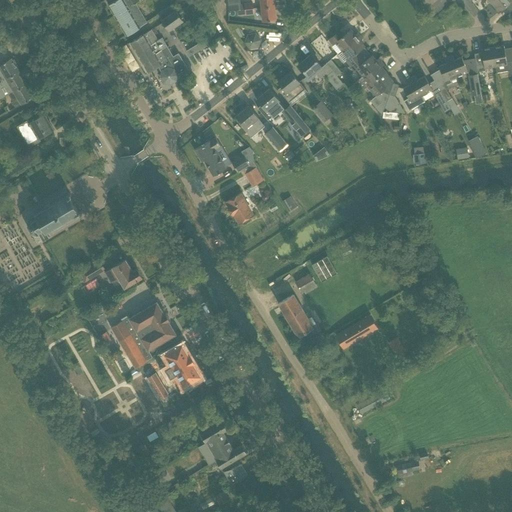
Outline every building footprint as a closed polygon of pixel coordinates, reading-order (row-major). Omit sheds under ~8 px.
[(115,16),(136,3),(140,1),(139,0),(116,0),(108,5),(115,16)] [(511,9),(511,0),(494,0),(491,2),(499,12),(505,7),(509,12),(511,9)] [(115,16),(126,35),(147,23),(136,3),(115,16)] [(157,13),(162,19),(175,10),(172,5),(157,13)] [(263,21),(276,19),(276,18),(276,19),(275,6),(261,7),(263,21)] [(183,20),(177,12),(175,10),(162,19),(161,20),(169,30),(183,20)] [(245,34),(239,27),(235,30),(240,37),(245,34)] [(162,37),(158,40),(151,29),(130,42),(148,72),(158,66),(162,72),(161,77),(164,82),(170,84),(176,81),(177,74),(188,68),(179,53),(173,56),(162,37)] [(336,42),(342,50),(359,36),(357,33),(357,34),(355,36),(350,30),(343,36),(339,31),(329,39),(333,44),(336,42)] [(260,40),(256,34),(248,35),(245,42),(250,48),(258,47),(260,40)] [(347,60),(350,64),(367,51),(363,47),(364,46),(359,41),(361,39),(362,39),(359,36),(342,50),(343,51),(338,55),(344,62),(347,60)] [(186,48),(189,54),(207,47),(205,40),(186,48)] [(492,47),(495,66),(496,72),(511,69),(511,50),(511,47),(504,49),(504,45),(492,47)] [(495,66),(492,47),(481,49),(482,52),(474,54),(478,72),(485,71),(485,68),(495,66)] [(350,64),(355,70),(361,78),(363,76),(364,76),(381,62),(378,59),(376,61),(371,56),(368,58),(365,54),(367,51),(350,64)] [(320,78),(324,74),(326,72),(322,67),(321,67),(311,54),(299,64),(304,71),(301,74),(308,82),(317,74),(320,78)] [(452,55),(448,56),(456,76),(467,72),(462,57),(454,60),(452,55)] [(459,84),(456,76),(448,56),(444,58),(446,63),(439,66),(448,89),(459,84)] [(13,60),(11,57),(0,63),(0,78),(1,81),(5,79),(5,78),(19,70),(17,67),(18,66),(14,59),(13,60)] [(385,106),(386,106),(389,94),(381,92),(386,88),(378,78),(384,72),(385,73),(385,72),(381,67),(383,65),(381,62),(364,76),(370,84),(368,86),(376,96),(382,102),(375,107),(382,115),(385,106)] [(9,94),(27,83),(24,79),(25,78),(21,71),(20,72),(19,70),(5,78),(5,79),(1,81),(9,94)] [(289,102),(299,94),(305,89),(290,71),(278,81),(282,86),(278,89),(289,102)] [(326,77),(336,89),(342,84),(343,84),(337,76),(334,72),(333,71),(326,77)] [(472,95),(481,94),(477,74),(468,75),(472,95)] [(415,75),(410,77),(424,101),(433,95),(431,90),(432,90),(425,75),(418,80),(415,75)] [(403,88),(409,98),(404,100),(409,109),(424,101),(410,77),(407,79),(410,84),(403,88)] [(21,105),(35,97),(32,92),(33,91),(29,84),(28,85),(27,83),(9,94),(16,107),(21,104),(21,105)] [(393,83),(390,92),(389,94),(386,106),(391,108),(399,85),(393,83)] [(440,91),(446,101),(451,98),(445,87),(440,91)] [(269,119),(272,116),(273,117),(284,108),(284,107),(279,100),(269,88),(263,94),(262,92),(256,97),(259,101),(262,104),(258,107),(268,120),(269,119)] [(451,108),(450,108),(446,101),(440,91),(435,93),(437,96),(436,97),(445,111),(451,108)] [(321,101),(313,108),(324,121),(325,121),(332,115),(321,101)] [(291,105),(284,110),(294,122),(292,124),(296,130),(297,129),(302,135),(310,128),(291,105)] [(250,138),(264,126),(259,120),(258,118),(258,117),(249,106),(236,116),(240,120),(239,121),(240,122),(240,121),(244,127),(242,128),(250,138)] [(39,138),(54,130),(44,113),(29,122),(28,120),(24,122),(24,121),(22,122),(23,123),(18,126),(27,140),(26,140),(29,146),(40,140),(39,138)] [(0,127),(1,130),(11,124),(8,119),(0,124),(0,127)] [(272,126),(263,132),(277,150),(286,143),(272,126)] [(204,160),(213,176),(226,168),(215,149),(221,146),(216,137),(210,141),(210,140),(194,150),(195,151),(196,151),(195,150),(200,147),(206,158),(204,160)] [(470,142),(478,158),(487,153),(479,137),(470,142)] [(244,155),(232,163),(238,172),(244,168),(249,165),(252,163),(254,162),(253,150),(250,147),(242,151),(244,155)] [(466,156),(457,157),(458,160),(469,158),(467,147),(465,147),(466,156)] [(424,153),(414,154),(414,156),(415,164),(416,164),(420,164),(425,163),(424,153)] [(258,161),(265,172),(273,167),(266,156),(258,161)] [(296,160),(291,162),(294,170),(300,167),(296,160)] [(249,165),(244,168),(246,173),(245,173),(253,186),(263,180),(256,167),(252,169),(249,165)] [(0,181),(10,176),(7,171),(0,174),(0,181)] [(49,237),(49,236),(47,233),(47,232),(54,228),(54,229),(56,228),(55,227),(56,226),(57,228),(62,225),(61,223),(62,223),(63,224),(64,223),(63,222),(70,218),(71,219),(72,218),(71,217),(78,213),(79,214),(80,214),(79,212),(81,212),(80,211),(79,211),(76,206),(76,205),(75,205),(73,202),(73,201),(70,197),(71,196),(71,195),(71,194),(70,194),(70,193),(69,193),(68,193),(67,193),(67,194),(66,195),(66,196),(61,199),(60,198),(59,199),(59,200),(52,204),(52,203),(51,204),(51,205),(50,205),(49,203),(44,207),(45,208),(44,209),(43,208),(42,208),(43,210),(36,214),(35,213),(34,213),(35,214),(34,215),(34,216),(35,216),(37,218),(32,221),(32,219),(30,220),(31,222),(29,226),(27,226),(27,227),(29,227),(32,232),(31,233),(31,234),(32,233),(38,244),(39,243),(43,241),(43,240),(48,237),(49,237)] [(234,214),(239,222),(252,214),(240,193),(227,201),(230,206),(228,207),(233,215),(234,214)] [(282,201),(288,211),(296,206),(291,196),(282,201)] [(312,264),(315,270),(322,282),(337,273),(327,255),(312,264)] [(133,270),(126,259),(105,271),(111,282),(112,281),(118,291),(142,277),(137,268),(133,270)] [(85,281),(96,274),(105,269),(100,262),(76,276),(79,280),(83,278),(85,281)] [(309,273),(295,281),(302,293),(309,290),(310,291),(317,287),(309,273)] [(293,294),(279,303),(284,312),(298,336),(313,327),(293,294)] [(157,302),(129,318),(128,317),(111,327),(135,367),(153,357),(149,351),(176,334),(169,321),(165,314),(164,314),(157,302)] [(366,323),(372,319),(370,316),(336,336),(341,344),(342,343),(344,347),(371,331),(366,323)] [(401,342),(391,348),(398,360),(406,356),(403,352),(405,351),(401,342)] [(184,386),(201,375),(193,362),(194,362),(191,357),(190,357),(182,344),(165,355),(171,365),(165,369),(170,378),(172,377),(175,382),(180,379),(184,386)] [(155,372),(147,377),(159,397),(160,399),(169,394),(156,372),(155,372)] [(205,443),(206,442),(223,432),(231,427),(227,419),(201,434),(205,443)] [(216,460),(234,450),(230,443),(228,438),(227,439),(223,432),(206,442),(216,460)] [(137,447),(143,457),(149,454),(148,454),(150,453),(148,448),(146,449),(143,443),(137,447)] [(221,468),(247,453),(242,445),(234,450),(216,460),(221,468)] [(231,484),(239,480),(247,475),(241,464),(232,469),(224,472),(231,484)] [(140,493),(131,499),(137,507),(145,502),(152,498),(154,497),(164,491),(161,485),(159,482),(148,489),(140,493)] [(214,496),(220,505),(230,500),(229,497),(225,491),(225,490),(214,496)]
